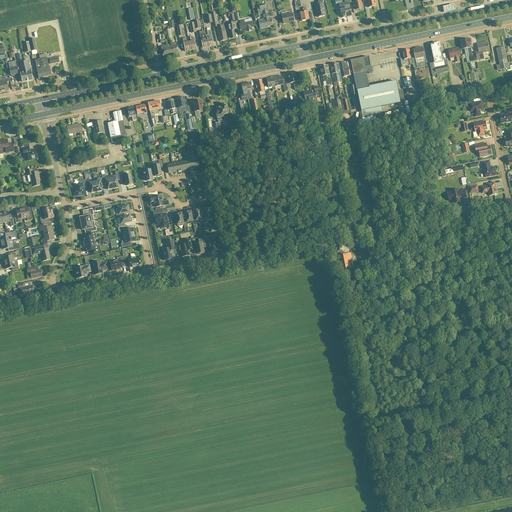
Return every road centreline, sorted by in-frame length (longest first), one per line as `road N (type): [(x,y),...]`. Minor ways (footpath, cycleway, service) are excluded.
road 1 (unclassified): [(325,245),(0,312)]
road 2 (track): [(389,511),(332,243)]
road 3 (primary): [(43,114),(305,60)]
road 4 (primary): [(511,2),(301,45)]
road 5 (primary): [(305,60),(511,17)]
road 6 (residential): [(332,243),(340,234),(359,237),(511,206)]
road 7 (primary): [(301,45),(159,76)]
road 8 (track): [(511,402),(372,429)]
road 9 (residential): [(326,110),(311,141),(332,243)]
road 10 (residential): [(156,188),(178,206),(211,201),(204,174),(163,183)]
road 11 (residential): [(511,206),(490,102),(511,98)]
road 12 (primary): [(159,76),(40,99)]
